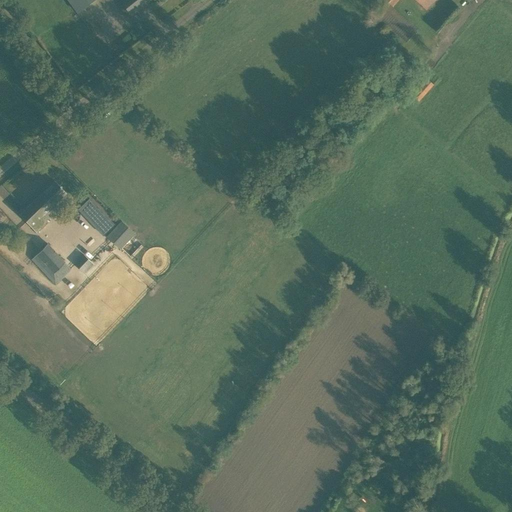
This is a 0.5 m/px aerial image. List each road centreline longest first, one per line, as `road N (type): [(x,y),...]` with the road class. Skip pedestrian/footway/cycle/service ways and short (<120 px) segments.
road 1 (unclassified): [(0,170),(214,0)]
road 2 (unclassified): [(173,511),(0,370)]
road 3 (track): [(79,104),(0,4)]
